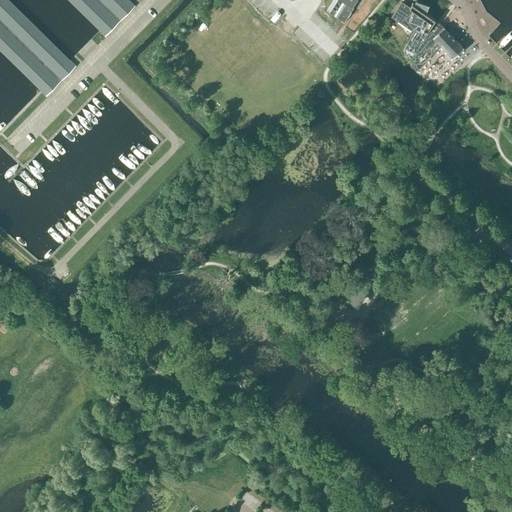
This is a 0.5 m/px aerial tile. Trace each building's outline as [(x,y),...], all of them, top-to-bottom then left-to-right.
[(46,95),(75,65),(71,61),(8,0),(0,0),(0,50),(41,91),(46,95)] [(129,1),(128,0),(68,0),(100,31),(105,36),(134,6),(129,1)] [(332,0),(326,10),(344,22),(353,7),(352,6),(355,0),(357,0),(358,0),(332,0)] [(427,31),(435,20),(436,19),(427,13),(427,12),(429,4),(416,0),(415,0),(414,4),(413,3),(410,7),(408,9),(404,6),(405,4),(401,1),(390,16),(394,19),(396,17),(402,20),(404,18),(413,29),(417,26),(426,18),(429,20),(423,28),(427,31)] [(426,18),(417,26),(407,42),(404,48),(405,55),(409,60),(415,63),(421,62),(427,59),(441,45),(434,37),(443,26),(435,20),(427,31),(423,28),(429,20),(426,18)] [(441,45),(454,57),(464,47),(453,36),(457,33),(451,26),(448,30),(444,26),(443,26),(434,37),(441,45)] [(345,295),(359,308),(372,281),(354,277),(352,279),(345,275),(338,289),(341,291),(345,293),(345,295)]
